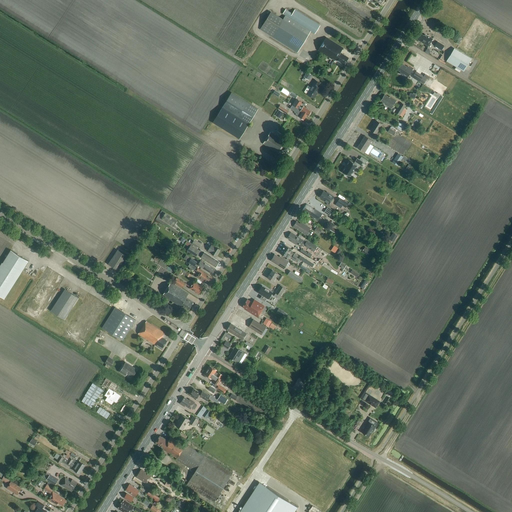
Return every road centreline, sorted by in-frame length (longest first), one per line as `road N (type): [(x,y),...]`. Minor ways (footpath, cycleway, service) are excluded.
road 1 (primary): [(205,349),(426,0)]
road 2 (unclassified): [(182,332),(391,0)]
road 3 (unclassified): [(470,511),(205,349)]
road 4 (track): [(348,511),(511,251)]
road 5 (unclassified): [(182,332),(0,212)]
road 6 (unclassified): [(68,511),(182,332)]
road 7 (primary): [(102,511),(205,349)]
road 8 (track): [(399,41),(511,107)]
